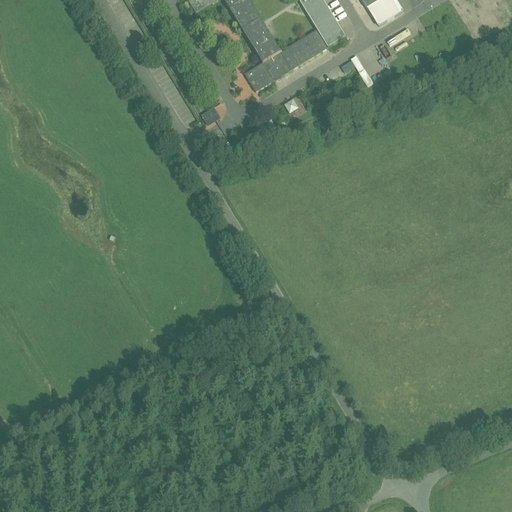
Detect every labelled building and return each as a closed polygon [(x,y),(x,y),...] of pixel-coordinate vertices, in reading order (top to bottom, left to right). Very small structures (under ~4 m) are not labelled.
[(186,0),(195,13),(216,0),(218,0),(257,63),(242,72),(254,91),(343,37),(321,0),(297,0),(315,30),(277,53),(245,0),(186,0)] [(358,0),(367,14),(389,0),(358,0)] [(356,68),(366,87),(372,84),(358,58),(341,67),(345,74),(356,68)] [(293,101),(284,106),(290,115),(298,109),(293,101)] [(207,127),(220,120),(214,109),(201,117),(207,127)]
